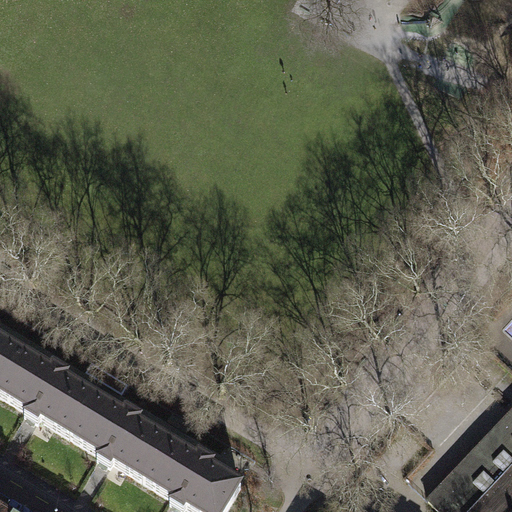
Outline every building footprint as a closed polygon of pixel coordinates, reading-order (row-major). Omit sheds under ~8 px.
[(0,393),(22,357),(0,343),(0,393)] [(71,441),(95,401),(66,384),(69,380),(53,370),(50,374),(22,357),(0,393),(0,398),(27,415),(24,419),(32,424),(39,428),(42,424),(71,441)] [(143,485),(168,445),(139,427),(142,423),(126,414),(123,418),(95,401),(71,441),(100,459),(98,463),(104,467),(111,472),(114,467),(143,485)] [(471,511),(511,469),(511,425),(448,492),(443,487),(428,503),(437,511),(471,511)] [(188,511),(227,511),(242,489),(211,471),(213,467),(198,458),(196,462),(168,445),(143,485),(173,502),(170,507),(177,511),(178,511),(185,511),(187,511),(188,511)] [(511,511),(511,469),(471,511),(511,511)]
